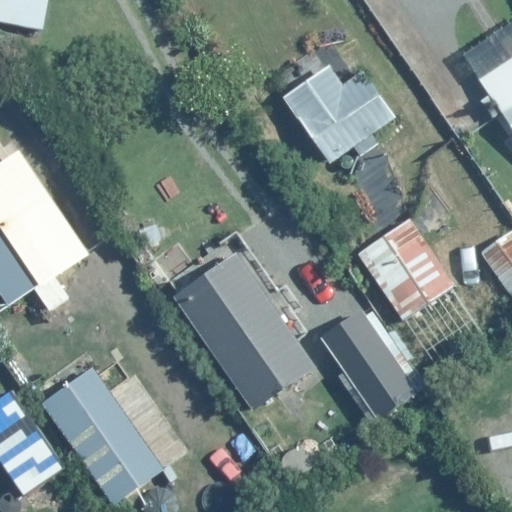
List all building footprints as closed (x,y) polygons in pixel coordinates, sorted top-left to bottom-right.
[(0,0),(0,19),(46,25),(48,0),(0,0)] [(494,39),(469,56),(511,120),(511,22),(511,20),(490,34),(494,39)] [(330,58),(280,96),(332,162),(354,145),(361,155),(380,140),(374,132),(399,112),(361,63),(344,76),(330,58)] [(93,249),(21,145),(0,159),(0,308),(35,284),(50,305),(70,292),(57,274),(93,249)] [(408,211),(355,249),(410,326),(463,288),(408,211)] [(511,223),(509,220),(476,248),(511,290),(511,223)] [(246,242),(172,294),(253,410),(316,365),(293,334),(305,326),(246,242)] [(363,302),(321,330),(379,416),(421,388),(363,302)] [(111,499),(127,488),(163,464),(88,351),(35,387),(111,499)] [(67,463),(9,382),(0,388),(0,458),(25,493),(67,463)]
